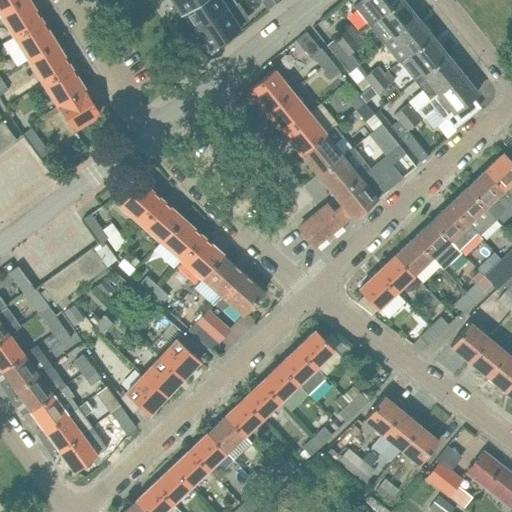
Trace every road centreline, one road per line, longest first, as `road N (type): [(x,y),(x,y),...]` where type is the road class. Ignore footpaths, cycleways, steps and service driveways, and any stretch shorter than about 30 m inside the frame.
road 1 (residential): [(83,511),(313,291)]
road 2 (residential): [(313,291),(511,106)]
road 3 (residential): [(511,441),(313,291)]
road 4 (residential): [(313,291),(210,198),(149,128)]
road 5 (residential): [(149,128),(315,0)]
road 6 (residential): [(0,244),(149,128)]
road 7 (residential): [(149,128),(67,0)]
